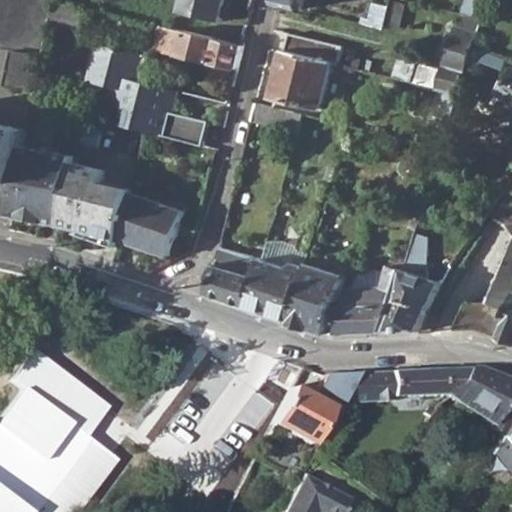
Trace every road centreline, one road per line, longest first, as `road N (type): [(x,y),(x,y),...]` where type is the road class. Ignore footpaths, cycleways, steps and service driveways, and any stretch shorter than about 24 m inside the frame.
road 1 (residential): [(193,308),(324,352),(419,344),(511,364)]
road 2 (residential): [(193,308),(268,0)]
road 3 (residential): [(0,246),(193,308)]
